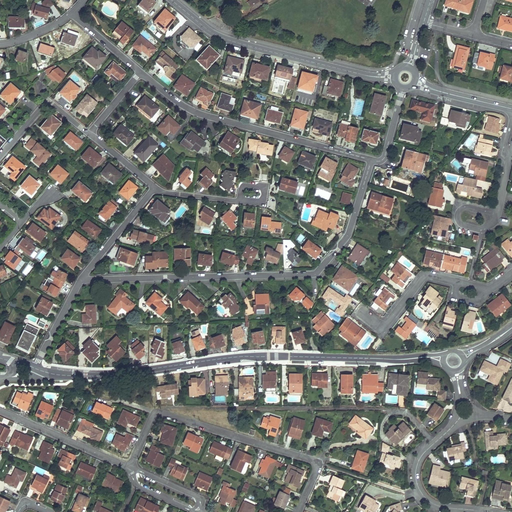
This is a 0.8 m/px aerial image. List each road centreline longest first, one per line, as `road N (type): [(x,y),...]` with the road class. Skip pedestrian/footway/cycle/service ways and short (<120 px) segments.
road 1 (residential): [(443,359),(270,356),(57,374)]
road 2 (residential): [(81,278),(317,271),(349,232),(371,160)]
road 3 (residential): [(129,468),(153,411),(318,461),(299,511)]
road 4 (residential): [(371,160),(203,115),(140,72)]
road 5 (secondary): [(370,76),(218,34),(173,0)]
road 6 (residential): [(365,314),(384,326),(425,272),(489,287),(511,270)]
road 7 (residential): [(129,468),(0,410)]
road 8 (residential): [(429,442),(414,462),(424,496),(440,506),(492,511)]
road 9 (residential): [(0,152),(48,98),(88,131)]
